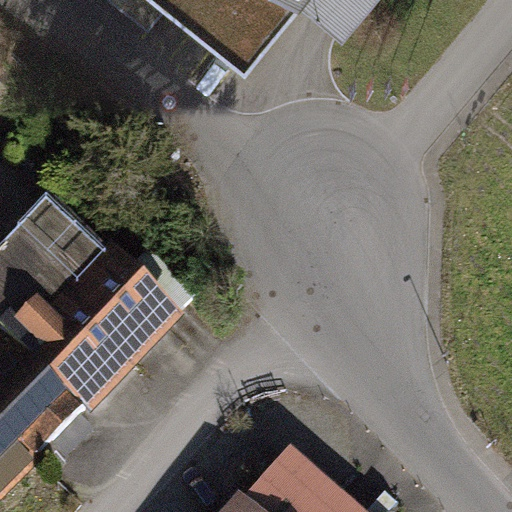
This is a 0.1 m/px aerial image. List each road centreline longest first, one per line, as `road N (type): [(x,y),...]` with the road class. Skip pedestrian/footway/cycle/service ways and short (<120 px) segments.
road 1 (residential): [(110,511),(329,266)]
road 2 (residential): [(329,266),(407,127),(511,6)]
road 3 (unclassified): [(329,266),(418,431),(487,511)]
